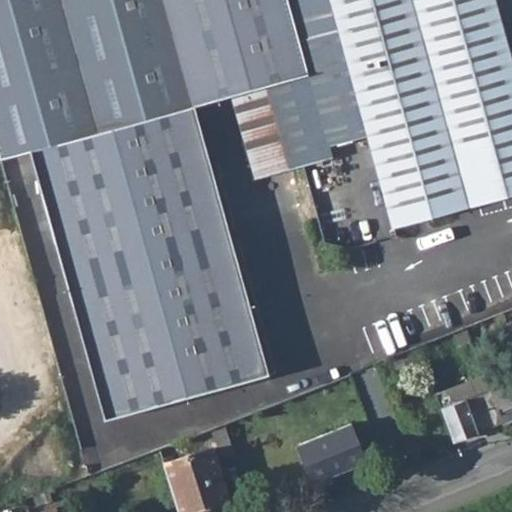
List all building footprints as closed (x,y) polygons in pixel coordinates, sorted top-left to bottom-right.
[(0,0),(0,162),(2,162),(29,154),(94,136),(56,0),(0,0)] [(56,0),(94,136),(193,109),(161,0),(56,0)] [(161,0),(193,109),(232,99),(263,91),(306,80),(297,46),(284,0),(161,0)] [(334,36),(347,85),(429,62),(411,0),(284,0),(297,46),(334,36)] [(411,0),(429,62),(503,43),(491,0),(411,0)] [(306,80),(325,152),(363,142),(347,85),(334,36),(297,46),(306,80)] [(363,142),(389,232),(511,197),(511,75),(503,43),(429,62),(347,85),(363,142)] [(263,91),(286,176),(329,164),(325,152),(306,80),(263,91)] [(232,99),(254,184),(286,176),(263,91),(232,99)] [(269,376),(193,109),(94,136),(29,154),(105,422),(269,376)] [(15,197),(0,200),(0,236),(17,302),(41,296),(15,197)] [(419,348),(400,355),(406,370),(424,362),(419,348)] [(511,379),(489,388),(491,391),(503,423),(505,425),(511,421),(511,379)] [(474,398),(468,384),(447,393),(452,407),(474,398)] [(503,423),(491,391),(474,398),(452,407),(447,393),(437,397),(455,444),(478,436),(477,433),(503,423)] [(300,443),(315,481),(369,459),(354,421),(300,443)] [(212,429),(220,454),(231,451),(223,425),(212,429)] [(164,460),(181,511),(190,511),(231,498),(212,444),(164,460)]
